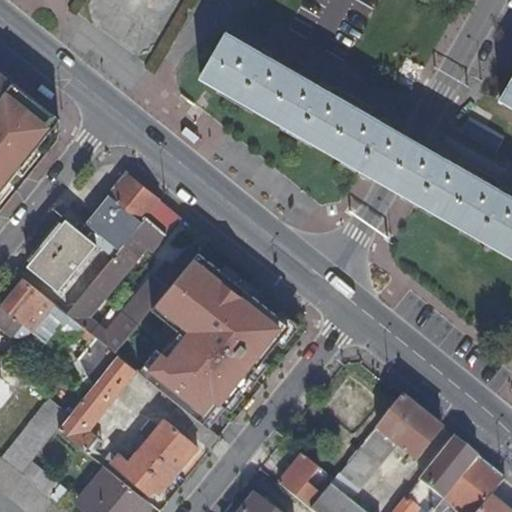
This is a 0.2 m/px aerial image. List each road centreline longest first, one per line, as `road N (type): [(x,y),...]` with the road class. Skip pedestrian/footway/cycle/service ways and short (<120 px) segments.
road 1 (primary): [(329,281),(115,109)]
road 2 (residential): [(188,511),(358,308)]
road 3 (residential): [(329,281),(450,76)]
road 4 (primary): [(511,435),(358,308)]
road 5 (residential): [(115,109),(0,253)]
road 6 (primary): [(115,109),(0,19)]
